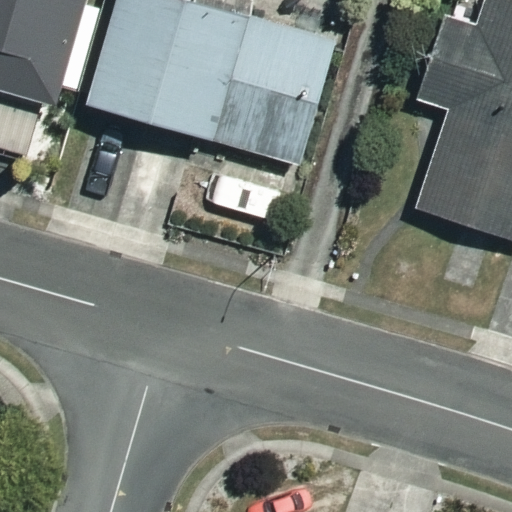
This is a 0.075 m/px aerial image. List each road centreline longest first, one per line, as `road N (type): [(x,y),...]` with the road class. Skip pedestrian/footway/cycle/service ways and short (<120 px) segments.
road 1 (residential): [(159,325),(511,430)]
road 2 (residential): [(106,511),(159,325)]
road 3 (residential): [(0,279),(159,325)]
